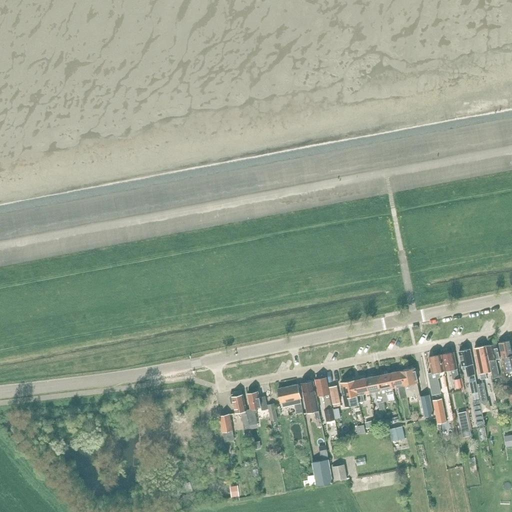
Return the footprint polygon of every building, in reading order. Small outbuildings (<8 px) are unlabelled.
[(511,370),(511,352),(509,341),(499,343),(502,358),(505,357),(507,371),(511,370)] [(500,377),(496,359),(500,358),(497,343),(487,345),(490,360),(489,361),(491,372),(492,379),(500,377)] [(491,372),(489,361),(486,346),(475,348),(481,380),(487,378),(486,373),(491,372)] [(479,392),(477,384),(470,349),(459,351),(463,370),(467,369),(472,393),(479,392)] [(459,376),(457,369),(454,352),(442,354),(445,371),(451,370),(453,380),(454,379),(456,388),(463,387),(461,378),(459,379),(458,377),(459,376)] [(432,373),(428,374),(431,387),(440,385),(438,377),(440,377),(439,372),(444,371),(441,355),(429,357),(432,373)] [(402,370),(402,371),(405,385),(407,397),(420,395),(417,382),(418,382),(415,368),(402,370)] [(405,385),(402,371),(390,374),(393,387),(399,386),(401,399),(407,397),(405,385)] [(390,374),(379,376),(381,390),(383,397),(384,402),(389,401),(388,396),(393,395),(392,388),(393,387),(390,374)] [(367,379),(370,392),(375,391),(378,403),(384,402),(383,397),(381,390),(379,376),(367,379)] [(330,393),(329,388),(327,377),(316,380),(319,395),(323,394),(326,411),(325,411),(327,422),(335,420),(330,393)] [(358,395),(360,403),(365,402),(364,394),(370,392),(367,379),(355,381),(358,395)] [(360,404),(360,403),(358,395),(355,381),(355,380),(341,383),(346,407),(360,404)] [(321,419),(319,410),(314,381),(302,383),(306,404),(307,404),(308,413),(315,411),(317,420),(321,419)] [(477,384),(479,392),(481,402),(488,401),(484,383),(477,384)] [(298,384),(279,388),(283,407),(294,404),(297,415),(304,413),(298,384)] [(336,386),(330,387),(334,406),(340,405),(336,386)] [(266,397),(260,398),(259,391),(248,394),(251,409),(247,410),(250,425),(258,424),(256,414),(258,413),(257,408),(262,407),(262,411),(268,410),(266,397)] [(232,394),(230,397),(233,414),(236,413),(242,412),(245,429),(251,428),(250,425),(247,410),(243,395),(239,395),(239,393),(232,394)] [(425,417),(434,415),(430,395),(421,397),(425,417)] [(438,423),(447,421),(442,398),(434,400),(438,423)] [(480,400),(474,401),(479,425),(484,424),(480,403),(480,400)] [(278,420),(275,403),(268,405),(271,422),(278,420)] [(463,437),(472,436),(467,411),(458,413),(463,437)] [(235,440),(230,414),(229,414),(221,416),(226,441),(235,440)] [(427,417),(427,424),(432,423),(432,431),(437,431),(436,416),(427,417)] [(390,429),(393,442),(406,439),(403,426),(390,429)] [(333,482),(331,472),(329,459),(313,462),(317,485),(333,482)] [(335,481),(347,479),(345,465),(333,467),(335,481)] [(305,484),(315,483),(314,473),(305,474),(305,484)] [(192,493),(191,482),(183,483),(184,494),(192,493)] [(239,497),(238,485),(230,486),(231,498),(239,497)]
